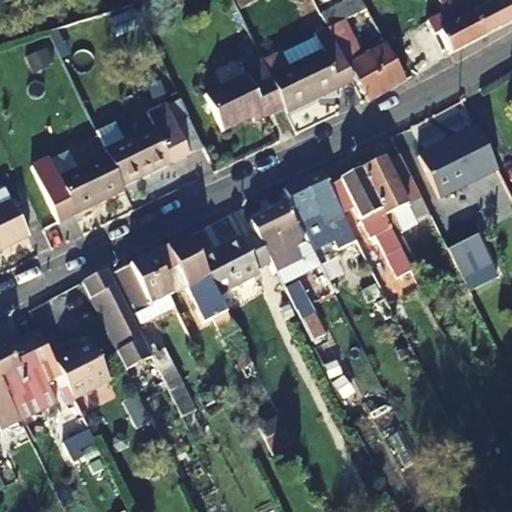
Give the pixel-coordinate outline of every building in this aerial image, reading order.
[(367,10),(362,0),(347,0),(319,14),(335,45),(353,81),(355,80),(368,101),(406,80),(385,43),(362,56),(345,21),(367,10)] [(451,55),(482,39),(466,0),(439,0),(444,10),(437,14),(429,0),(415,0),(434,37),(441,34),(451,55)] [(466,0),(482,39),(511,22),(511,3),(510,0),(466,0)] [(284,109),(286,114),(353,81),(335,45),(268,77),(284,109)] [(252,118),(261,113),(264,119),(284,109),(268,77),(259,59),(240,68),(245,76),(205,96),(222,131),(252,118)] [(145,114),(152,127),(104,150),(107,156),(122,186),(188,154),(165,104),(145,114)] [(254,123),(264,119),(261,113),(252,118),(254,123)] [(495,170),(475,128),(416,156),(437,198),(495,170)] [(122,186),(107,156),(60,178),(50,157),(33,165),(59,221),(124,190),(122,186)] [(412,204),(419,201),(421,200),(399,156),(389,161),(412,204)] [(360,171),(393,237),(415,225),(406,208),(412,204),(389,161),(387,162),(385,158),(360,171)] [(393,237),(360,171),(328,187),(342,215),(353,210),(369,241),(374,239),(396,281),(411,273),(393,237)] [(310,245),(313,251),(350,232),(342,215),(328,187),(320,172),(282,190),(310,245)] [(427,219),(419,201),(412,204),(421,222),(427,219)] [(0,252),(29,239),(11,202),(0,207),(0,252)] [(412,204),(406,208),(415,225),(421,222),(412,204)] [(293,248),(300,244),(282,206),(248,222),(256,237),(270,266),(274,273),(299,260),(293,248)] [(446,249),(461,278),(490,263),(475,234),(446,249)] [(259,277),(257,272),(270,266),(256,237),(243,245),(241,240),(199,262),(218,299),(259,277)] [(186,238),(151,255),(171,294),(184,287),(202,326),(212,321),(225,350),(229,348),(246,380),(256,374),(241,344),(218,299),(199,262),(186,238)] [(310,245),(300,244),(293,248),(299,260),(274,273),(280,285),(320,265),(313,251),(310,245)] [(151,255),(127,267),(148,307),(168,297),(172,295),(171,294),(151,255)] [(108,276),(128,317),(134,315),(148,307),(127,267),(108,276)] [(96,300),(141,386),(158,376),(146,351),(128,317),(108,276),(106,272),(81,284),(90,302),(96,300)] [(283,291),(294,313),(306,307),(297,284),(283,291)] [(148,307),(155,320),(174,310),(168,297),(148,307)] [(90,302),(134,390),(141,386),(96,300),(90,302)] [(148,307),(134,315),(140,327),(155,320),(148,307)] [(49,356),(38,334),(0,353),(0,383),(20,424),(49,409),(54,419),(62,415),(47,385),(61,378),(49,356)] [(69,355),(66,348),(49,356),(61,378),(73,403),(110,384),(89,344),(69,355)] [(156,355),(153,347),(146,351),(158,376),(180,419),(193,412),(163,351),(156,355)] [(0,429),(1,432),(20,424),(0,383),(0,429)] [(83,449),(77,437),(61,445),(68,458),(83,449)]
